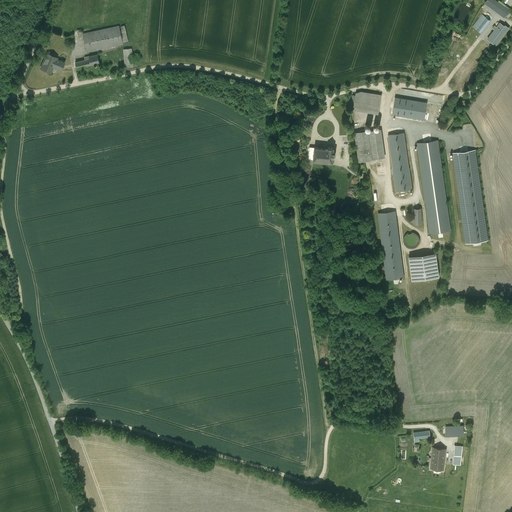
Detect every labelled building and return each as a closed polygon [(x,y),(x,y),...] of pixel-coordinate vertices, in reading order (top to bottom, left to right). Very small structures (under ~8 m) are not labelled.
[(509,11),(494,0),(486,0),(485,2),(504,17),(509,11)] [(485,12),(473,27),(480,32),(492,17),(485,12)] [(496,27),(494,26),(492,28),(495,30),(488,39),(496,45),(508,29),(500,23),(496,27)] [(120,27),(84,35),(88,53),(124,45),(120,27)] [(477,37),(472,43),(468,40),(464,46),(467,49),(463,54),(473,62),(486,45),(477,37)] [(131,50),(124,50),(125,65),(133,65),(131,50)] [(57,59),(47,54),(41,68),(51,73),(53,67),(62,71),(65,64),(56,60),(57,59)] [(98,56),(85,59),(86,61),(87,67),(100,64),(98,56)] [(86,61),(76,64),(77,70),(87,67),(86,61)] [(370,96),(360,94),(357,108),(367,110),(370,96)] [(411,100),(395,98),(392,114),(408,116),(411,100)] [(427,103),(411,100),(408,116),(424,119),(427,103)] [(368,131),(372,159),(383,158),(379,129),(368,131)] [(368,131),(355,133),(359,161),(372,159),(368,131)] [(394,134),(388,135),(396,191),(412,189),(404,132),(402,132),(394,134)] [(437,140),(418,143),(430,233),(450,230),(437,140)] [(327,148),(314,147),(313,161),(332,162),(333,158),(334,159),(335,153),(333,152),(334,147),(327,147),(327,148)] [(474,150),(454,153),(456,168),(466,243),(487,240),(474,150)] [(394,211),(379,213),(387,279),(403,277),(394,211)] [(418,245),(419,242),(418,240),(416,237),(414,236),(411,235),(409,236),(407,237),(405,240),(405,242),(405,245),(407,247),(409,249),(412,249),(414,249),(417,247),(418,245)] [(436,253),(409,256),(412,279),(439,276),(436,253)] [(452,426),(446,427),(446,435),(464,434),(464,426),(452,426)] [(429,431),(413,433),(414,443),(418,442),(418,440),(430,438),(429,431)] [(446,449),(433,448),(430,467),(443,469),(446,449)]
